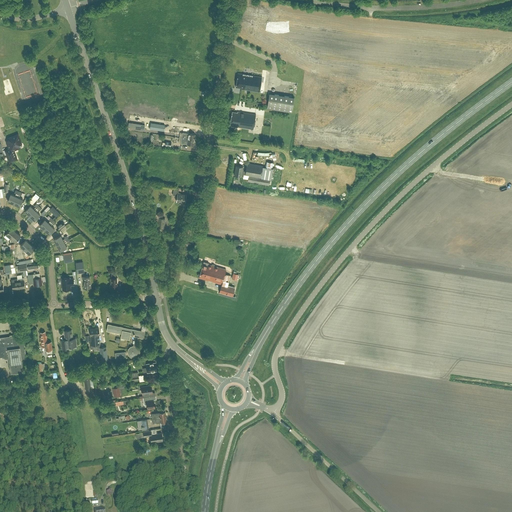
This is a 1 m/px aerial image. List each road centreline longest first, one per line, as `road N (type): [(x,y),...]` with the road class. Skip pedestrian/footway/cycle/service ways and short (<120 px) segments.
road 1 (unclassified): [(511,105),(425,172),(317,288),(276,353),(282,396),(273,414)]
road 2 (secondary): [(253,353),(351,218),(434,140),(511,82)]
road 3 (residential): [(156,295),(174,289),(195,210),(229,0)]
road 4 (tertiary): [(156,295),(68,7)]
road 5 (unclassified): [(305,0),(380,8),(478,0)]
road 6 (unclassified): [(378,511),(273,414)]
road 7 (residential): [(173,346),(166,356),(185,476)]
